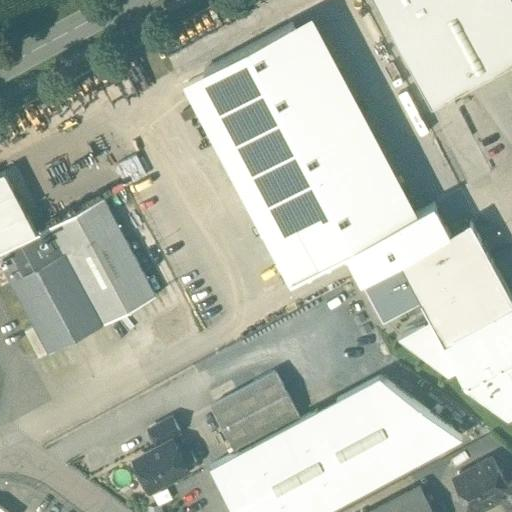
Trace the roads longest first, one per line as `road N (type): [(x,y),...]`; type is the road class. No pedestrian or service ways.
road 1 (primary): [(127,0),(0,67)]
road 2 (residential): [(0,444),(14,444),(107,511)]
